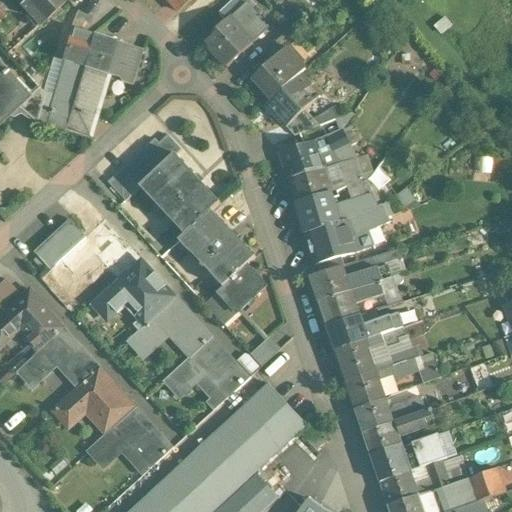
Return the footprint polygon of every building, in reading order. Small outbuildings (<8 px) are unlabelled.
[(66,0),(14,0),(39,27),(67,1),(66,0)] [(190,0),(165,0),(177,13),(190,0)] [(243,3),(239,0),(232,0),(218,15),(225,21),(243,3)] [(271,28),(248,2),(230,19),(253,45),(271,28)] [(253,45),(230,19),(205,42),(228,68),(253,45)] [(64,62),(49,113),(40,110),(36,123),(64,132),(70,110),(92,37),(70,30),(61,61),(64,62)] [(288,32),(265,53),(272,61),(287,48),(288,47),(290,49),(298,42),(288,32)] [(142,51),(93,36),(93,37),(92,37),(70,110),(92,116),(85,139),(91,140),(110,76),(118,79),(121,83),(131,86),(142,51)] [(272,61),(252,80),(272,102),(301,76),(307,70),(287,48),(272,61)] [(29,98),(0,66),(0,126),(18,110),(36,124),(36,123),(40,110),(45,96),(38,89),(29,98)] [(272,102),(266,107),(286,129),(306,111),(314,103),(305,92),(311,87),(301,76),(272,102)] [(92,116),(70,110),(64,132),(85,139),(92,116)] [(306,111),(287,128),(295,137),(320,127),(306,111)] [(343,131),(327,138),(333,151),(351,147),(343,131)] [(155,139),(108,182),(125,200),(140,187),(175,154),(181,149),(168,135),(159,143),(155,139)] [(327,138),(322,139),(318,141),(314,144),(319,157),(333,151),(327,138)] [(314,144),(282,155),(290,180),(323,170),(318,157),(319,157),(314,144)] [(319,157),(318,157),(323,170),(324,170),(354,160),(357,159),(351,147),(333,151),(319,157)] [(175,154),(140,187),(186,236),(212,213),(221,204),(175,154)] [(343,171),(356,167),(354,160),(324,170),(331,195),(348,188),(343,171)] [(343,171),(348,188),(361,184),(356,167),(343,171)] [(323,170),(290,180),(297,205),(331,195),(324,170),(323,170)] [(361,184),(348,188),(353,205),(367,200),(366,197),(361,184)] [(353,205),(348,188),(331,195),(340,224),(347,222),(379,208),(375,195),(366,197),(367,200),(353,205)] [(331,195),(297,205),(306,234),(340,224),(331,195)] [(340,224),(306,234),(315,266),(356,254),(351,236),(368,230),(369,232),(390,222),(383,207),(379,208),(347,222),(340,224)] [(256,259),(212,213),(186,236),(179,242),(202,266),(201,267),(204,270),(205,269),(224,288),(245,269),(256,259)] [(86,239),(69,220),(59,229),(76,247),(86,239)] [(67,255),(62,261),(74,274),(95,254),(119,280),(137,264),(141,260),(129,247),(125,250),(101,224),(86,239),(76,247),(67,255)] [(76,247),(59,229),(50,237),(67,255),(76,247)] [(67,255),(50,237),(42,245),(58,263),(62,261),(67,255)] [(58,263),(42,245),(33,253),(49,272),(58,263)] [(387,255),(359,264),(361,271),(384,265),(384,266),(390,264),(387,255)] [(161,290),(137,264),(119,280),(97,300),(109,313),(131,293),(155,320),(173,303),(177,299),(165,286),(161,290)] [(384,265),(361,271),(362,275),(347,280),(343,268),(310,278),(318,304),(352,292),(380,283),(389,281),(384,266),(384,265)] [(224,288),(220,292),(238,312),(263,290),(245,269),(224,288)] [(380,283),(367,287),(371,300),(375,312),(389,307),(380,283)] [(352,292),(356,305),(371,300),(367,287),(352,292)] [(238,312),(220,292),(205,306),(223,326),(238,312)] [(352,292),(319,304),(327,328),(360,316),(356,305),(352,292)] [(48,321),(24,295),(4,313),(0,316),(0,341),(18,325),(42,350),(42,351),(62,333),(65,330),(53,317),(48,321)] [(197,329),(173,303),(155,320),(133,339),(145,353),(167,333),(191,359),(191,360),(210,343),(214,339),(201,325),(197,329)] [(389,307),(375,312),(384,336),(397,331),(389,307)] [(360,316),(368,341),(382,336),(384,336),(375,312),(360,316)] [(360,316),(327,328),(336,352),(366,342),(368,341),(360,316)] [(407,362),(397,331),(384,336),(382,336),(392,367),(407,362)] [(62,333),(42,351),(42,350),(19,371),(31,385),(54,364),(77,390),(78,391),(98,372),(98,373),(101,370),(77,343),(74,346),(62,333)] [(366,342),(377,373),(392,367),(382,336),(368,341),(366,342)] [(270,338),(251,356),(262,368),(281,350),(270,338)] [(366,342),(336,352),(347,384),(377,373),(366,342)] [(233,368),(210,343),(191,360),(191,359),(169,379),(181,393),(203,373),(228,400),(250,379),(237,364),(233,368)] [(434,352),(407,362),(412,375),(420,373),(424,385),(443,378),(434,352)] [(407,362),(392,367),(398,382),(402,393),(416,388),(424,385),(420,373),(412,375),(407,362)] [(398,382),(392,367),(377,373),(380,382),(394,377),(396,383),(398,382)] [(98,372),(78,391),(77,390),(57,409),(70,424),(86,410),(109,434),(109,435),(133,413),(138,410),(113,383),(110,386),(98,373),(98,372)] [(377,373),(347,384),(356,411),(387,401),(380,382),(377,373)] [(239,413),(148,498),(161,511),(214,511),(307,427),(269,385),(239,413)] [(416,388),(402,393),(404,402),(410,419),(425,413),(416,388)] [(387,401),(356,411),(364,435),(395,424),(389,407),(387,401)] [(395,424),(410,419),(404,402),(389,407),(395,424)] [(395,424),(364,435),(372,457),(402,446),(399,437),(402,436),(403,438),(436,427),(432,415),(433,414),(432,411),(429,412),(425,413),(410,419),(395,424)] [(133,413),(109,435),(109,434),(92,450),(104,463),(126,443),(151,470),(173,449),(161,436),(157,440),(133,413)] [(320,418),(301,435),(316,451),(328,442),(320,418)] [(434,438),(419,443),(427,468),(442,462),(434,438)] [(427,468),(419,443),(403,449),(411,473),(427,468)] [(402,446),(372,457),(381,484),(411,473),(403,449),(402,446)] [(427,468),(430,478),(435,492),(451,486),(442,462),(427,468)] [(430,478),(427,468),(411,473),(415,483),(430,478)] [(451,486),(435,492),(439,504),(441,511),(452,511),(470,506),(506,493),(498,470),(451,486)] [(411,473),(381,484),(389,507),(419,497),(415,483),(411,473)] [(257,476),(218,511),(264,511),(278,500),(257,476)] [(419,497),(389,507),(390,511),(424,511),(424,509),(419,497)] [(161,511),(148,498),(132,511),(161,511)] [(300,511),(324,511),(309,501),(300,511)]
